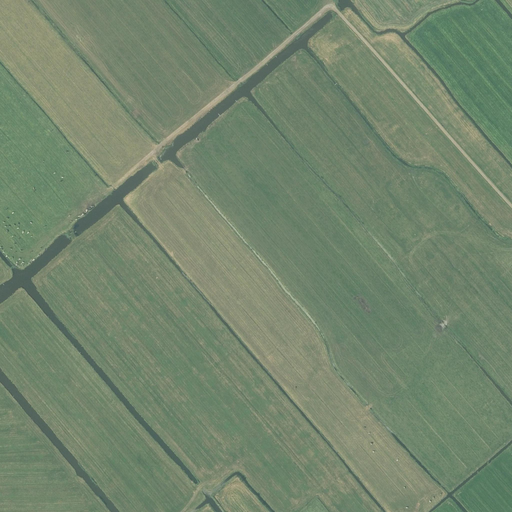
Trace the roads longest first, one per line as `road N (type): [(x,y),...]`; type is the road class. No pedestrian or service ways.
road 1 (track): [(151,155),(332,6),(511,204)]
road 2 (track): [(65,226),(151,155),(138,139)]
